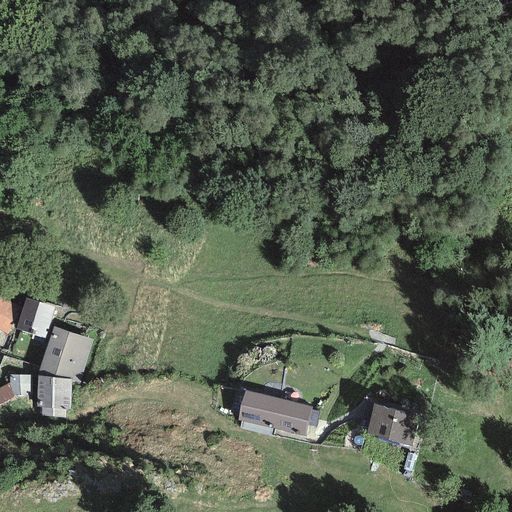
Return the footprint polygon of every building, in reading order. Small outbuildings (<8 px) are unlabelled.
[(0,330),(7,334),(20,308),(0,297),(0,330)] [(55,307),(26,298),(16,329),(45,339),(55,307)] [(94,339),(53,326),(38,372),(38,376),(71,379),(71,382),(79,384),(94,339)] [(31,375),(9,375),(9,383),(9,385),(14,395),(31,394),(31,375)] [(71,382),(71,379),(38,376),(37,408),(42,408),(42,417),(65,418),(66,409),(70,409),(71,382)] [(0,404),(15,397),(14,395),(9,385),(9,383),(0,387),(0,404)] [(238,420),(273,429),(281,399),(245,390),(238,420)] [(281,399),(273,429),(305,437),(312,407),(281,399)] [(419,417),(373,405),(365,434),(411,446),(419,417)]
